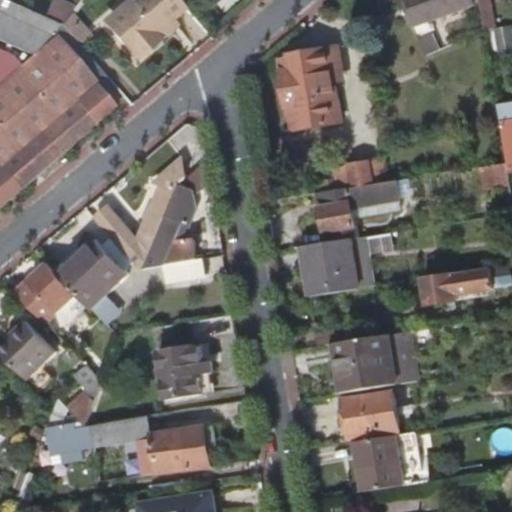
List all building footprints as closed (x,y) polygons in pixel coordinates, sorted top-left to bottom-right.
[(101,89),(111,80),(64,25),(8,0),(0,0),(0,40),(13,45),(0,56),(0,206),(117,107),(101,89)] [(172,20),(187,7),(180,0),(131,0),(129,2),(133,7),(110,27),(138,60),(161,39),(156,33),(172,20)] [(476,6),(473,0),(403,0),(415,26),(476,6)] [(484,0),(489,30),(499,28),(494,0),(484,0)] [(106,22),(110,27),(133,7),(129,2),(106,22)] [(156,33),(161,39),(177,26),(172,20),(156,33)] [(511,43),(511,28),(499,31),(501,45),(511,43)] [(444,51),(436,35),(422,41),(430,57),(444,51)] [(345,121),(338,81),(332,82),(327,49),(293,55),(294,59),(283,61),(291,108),(295,108),(297,114),(293,114),(296,130),(345,121)] [(143,244),(112,207),(100,218),(142,267),(147,266),(183,186),(189,180),(192,178),(190,164),(186,161),(163,182),(168,189),(165,193),(143,244)] [(391,183),(387,161),(361,164),(341,167),(345,191),(391,183)] [(210,182),(206,165),(192,178),(189,180),(199,192),(210,182)] [(362,239),(357,208),(400,200),(397,182),(391,183),(345,191),(323,194),(330,244),(356,240),(362,239)] [(177,241),(197,193),(183,186),(147,266),(167,264),(173,248),(177,251),(177,254),(180,255),(178,263),(189,261),(190,243),(177,241)] [(364,289),(356,240),(330,244),(309,247),(317,296),(364,289)] [(132,275),(100,241),(63,275),(81,295),(95,309),(132,275)] [(209,274),(207,259),(189,261),(178,263),(167,264),(147,266),(142,267),(143,271),(167,280),(209,274)] [(49,323),(81,295),(63,275),(54,266),(21,293),(49,323)] [(511,286),(511,268),(496,271),(498,288),(511,286)] [(496,271),(496,270),(427,280),(432,306),(460,301),(459,296),(499,290),(498,288),(496,271)] [(60,352),(30,322),(2,350),(32,381),(60,352)] [(401,386),(394,336),(340,344),(348,394),(401,386)] [(208,394),(205,377),(216,375),(215,364),(204,365),(201,347),(161,353),(168,400),(208,394)] [(102,385),(86,366),(80,380),(91,391),(98,398),(102,385)] [(89,427),(98,398),(91,391),(73,410),(89,427)] [(404,432),(398,394),(343,403),(347,429),(353,428),(355,439),(404,432)] [(156,416),(155,404),(109,412),(110,416),(104,417),(105,424),(148,417),(156,416)] [(97,444),(150,436),(148,417),(105,424),(89,427),(80,428),(78,423),(52,428),(56,454),(98,447),(97,444)] [(214,469),(210,428),(156,435),(157,444),(143,446),(147,477),(214,469)] [(408,486),(401,436),(361,443),(368,492),(408,486)] [(15,488),(25,492),(32,475),(22,471),(15,488)] [(19,511),(29,511),(43,478),(32,473),(32,475),(25,492),(16,511),(19,511)] [(218,511),(216,493),(144,505),(144,511),(218,511)]
